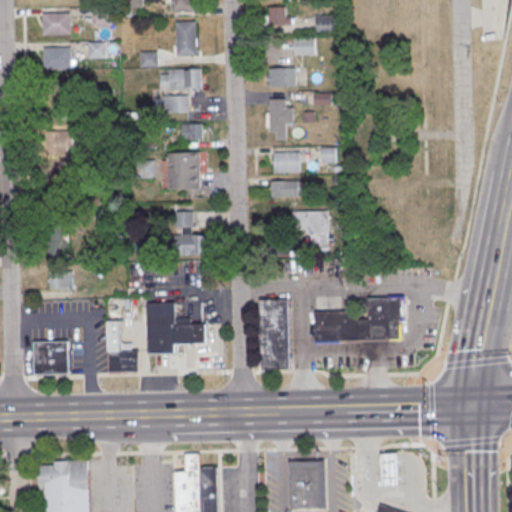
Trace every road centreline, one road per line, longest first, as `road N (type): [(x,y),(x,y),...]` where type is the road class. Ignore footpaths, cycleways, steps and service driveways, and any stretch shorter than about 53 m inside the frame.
road 1 (residential): [(17,511),(1,0)]
road 2 (residential): [(240,341),(229,0)]
road 3 (residential): [(461,211),(458,0)]
road 4 (primary): [(151,416),(14,419)]
road 5 (secondary): [(476,406),(496,276)]
road 6 (primary): [(281,413),(151,416)]
road 7 (primary): [(476,406),(347,411)]
